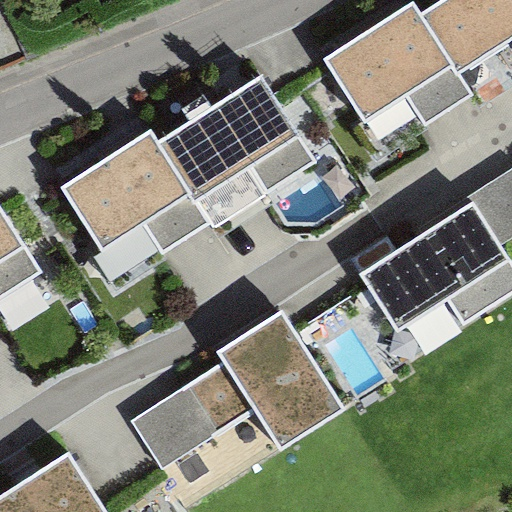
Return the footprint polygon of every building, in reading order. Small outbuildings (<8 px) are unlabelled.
[(462,67),(425,11),(417,0),(413,0),(326,57),(335,70),(366,118),(410,89),(427,116),(474,85),(462,67)] [(462,67),(511,34),(511,0),(441,0),(425,11),(462,67)] [(268,184),(317,153),(265,71),(163,136),(200,193),(253,160),(268,184)] [(156,125),(67,182),(106,243),(146,217),(163,244),(212,213),(200,193),(163,136),(156,125)] [(502,241),(511,234),(511,167),(471,194),(474,198),(502,241)] [(0,293),(46,263),(0,194),(0,293)] [(474,198),(361,272),(399,329),(449,296),(464,320),(511,288),(511,255),(502,241),(474,198)] [(282,444),(348,400),(285,305),(219,349),(225,358),(188,382),(218,428),(255,403),(282,444)] [(162,465),(218,428),(188,382),(132,419),(162,465)] [(112,511),(69,447),(0,493),(0,511),(112,511)]
